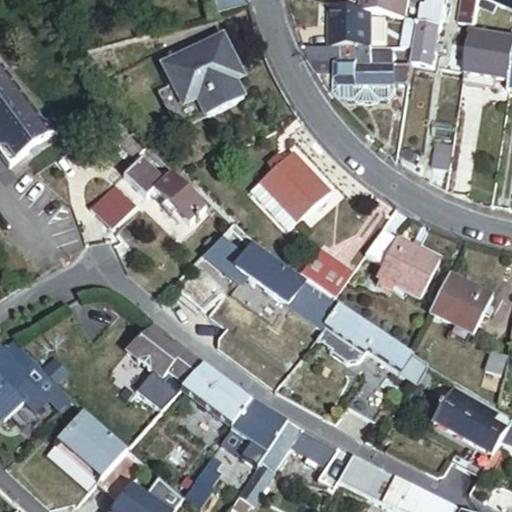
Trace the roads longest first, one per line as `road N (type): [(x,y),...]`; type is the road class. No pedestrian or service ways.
road 1 (residential): [(67,277),(102,275),(266,403),(473,511)]
road 2 (residential): [(511,243),(407,213),(362,182),(311,121),(275,56),(265,0)]
